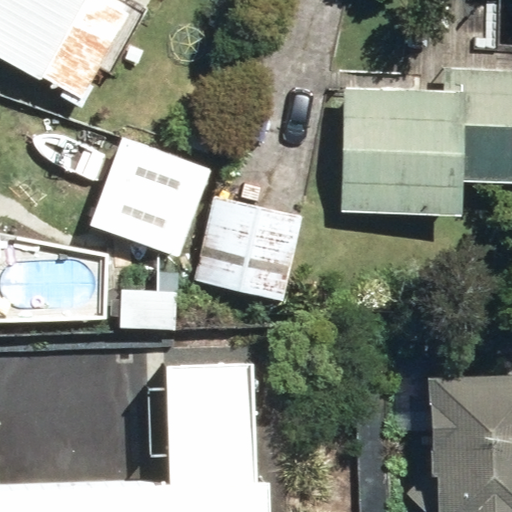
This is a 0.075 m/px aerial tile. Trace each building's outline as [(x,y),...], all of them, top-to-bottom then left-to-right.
[(0,0),(0,49),(91,100),(140,10),(120,0),(0,0)] [(350,211),(475,214),(477,182),(511,182),(511,67),(441,66),(440,90),(353,88),(350,211)] [(208,167),(121,136),(90,221),(177,254),(208,167)] [(203,267),(292,288),(308,216),(220,197),(203,267)] [(0,511),(269,511),(268,477),(256,478),(252,358),(169,361),(173,480),(0,485),(0,511)] [(511,511),(511,374),(442,378),(446,464),(440,464),(413,494),(431,511),(511,511)]
